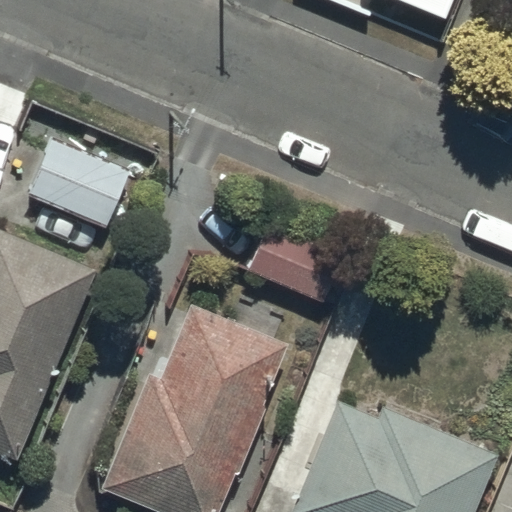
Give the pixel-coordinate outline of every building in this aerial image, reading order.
[(384,0),(443,24),(452,0),(384,0)] [(28,198),(105,231),(128,176),(51,143),(28,198)] [(241,255),(316,286),(336,239),(261,208),(241,255)] [(0,458),(16,465),(96,274),(0,234),(0,458)] [(94,471),(194,511),(204,511),(227,457),(233,459),(262,388),(257,386),(281,326),(183,287),(152,361),(141,356),(94,471)] [(459,511),(490,437),(375,390),(371,400),(330,384),(283,500),(314,511),(459,511)]
